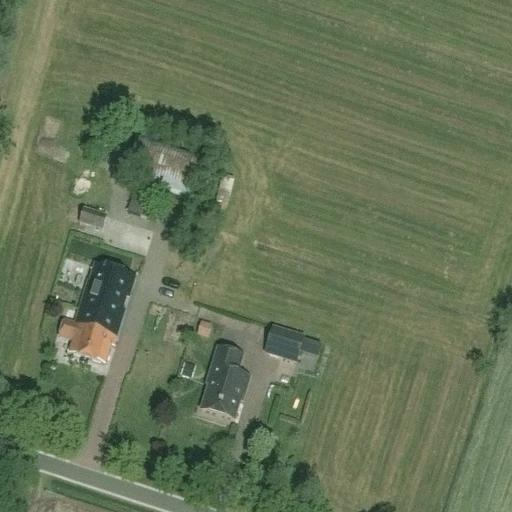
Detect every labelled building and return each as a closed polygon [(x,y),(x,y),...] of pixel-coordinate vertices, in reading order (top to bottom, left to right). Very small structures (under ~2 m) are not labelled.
[(203,206),(214,171),(135,147),(125,183),(203,206)] [(148,221),(153,203),(131,195),(126,214),(148,221)] [(101,233),(105,218),(82,212),(78,226),(101,233)] [(122,310),(125,300),(129,301),(135,279),(95,267),(89,283),(88,283),(79,312),(121,325),(125,311),(122,310)] [(134,306),(126,352),(135,354),(129,383),(157,388),(161,364),(166,365),(176,314),(134,306)] [(114,349),(121,325),(79,312),(74,326),(64,323),(59,339),(73,344),(70,356),(105,367),(110,348),(114,349)] [(264,356),(296,366),(305,339),(272,328),(264,356)] [(243,395),(247,379),(235,376),(240,357),(215,350),(205,386),(207,387),(200,413),(233,422),(241,394),(243,395)]
